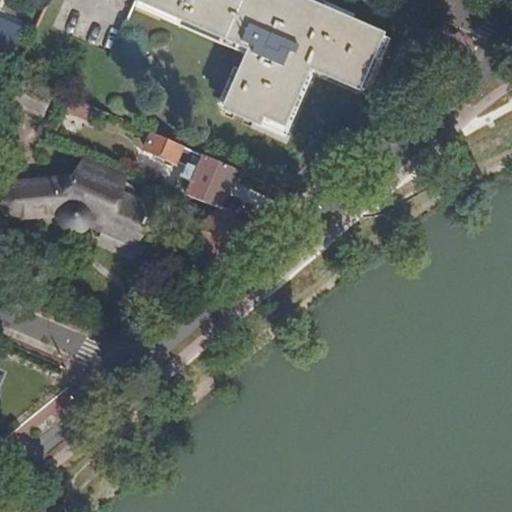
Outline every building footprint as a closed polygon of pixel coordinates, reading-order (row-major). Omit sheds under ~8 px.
[(286,0),(286,1),(283,0),(137,0),(138,0),(251,50),(225,110),(259,125),(262,117),(283,125),(309,68),(358,89),(381,37),(296,0),(286,0)] [(21,33),(0,24),(0,56),(9,61),(21,33)] [(53,92),(16,76),(6,101),(42,117),(53,92)] [(218,210),(235,171),(153,135),(147,152),(187,169),(183,177),(181,176),(175,191),(210,206),(218,210)] [(123,183),(81,165),(74,181),(35,183),(17,183),(12,186),(8,189),(4,195),(3,200),(4,205),(6,211),(9,215),(14,218),(23,219),(62,218),(63,225),(67,230),(72,233),(77,234),(80,233),(85,232),(89,229),(92,224),(136,243),(151,211),(118,196),(123,183)] [(251,241),(263,231),(244,208),(232,218),(251,241)] [(233,256),(251,241),(232,218),(228,214),(218,210),(197,227),(200,230),(196,234),(212,252),(201,262),(210,275),(233,256)]
